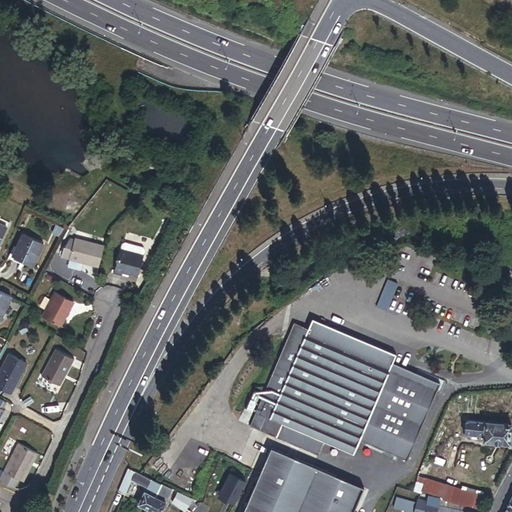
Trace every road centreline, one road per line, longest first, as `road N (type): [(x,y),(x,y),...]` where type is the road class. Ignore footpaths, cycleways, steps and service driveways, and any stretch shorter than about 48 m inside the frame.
road 1 (trunk): [(96,476),(183,342),(253,261),(307,226),(392,193),(511,186)]
road 2 (secondary): [(343,0),(176,304),(96,476)]
road 3 (trunk): [(64,0),(304,101),(511,159)]
road 4 (trunk): [(511,135),(333,85),(119,0)]
road 5 (residential): [(26,511),(111,302)]
road 6 (trunk): [(511,76),(363,0)]
